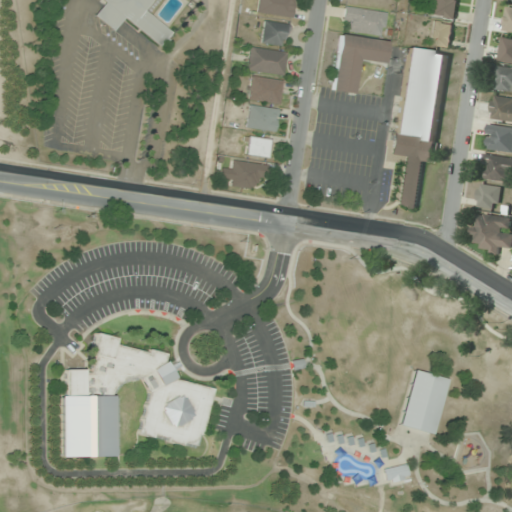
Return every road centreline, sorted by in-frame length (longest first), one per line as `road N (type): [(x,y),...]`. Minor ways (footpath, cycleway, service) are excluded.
road 1 (tertiary): [(511,292),(452,252),(0,182)]
road 2 (residential): [(452,252),(488,0)]
road 3 (residential): [(292,223),(324,0)]
